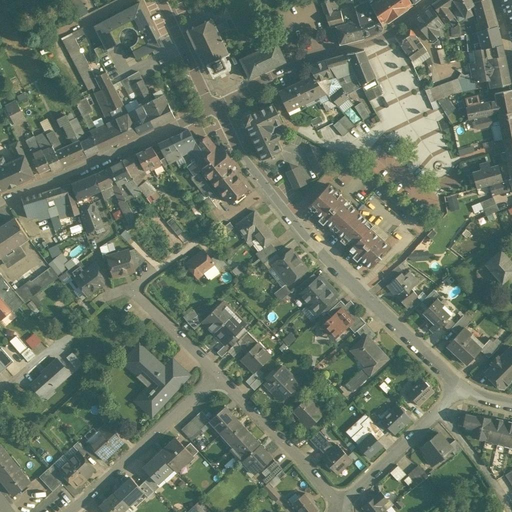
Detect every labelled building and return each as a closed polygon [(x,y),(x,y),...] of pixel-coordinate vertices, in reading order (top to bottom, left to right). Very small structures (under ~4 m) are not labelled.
[(88,14),(80,0),(68,0),(79,18),(88,14)] [(328,0),(327,0),(321,3),(323,8),(325,15),(333,13),(328,0)] [(356,11),(352,0),(345,0),(351,19),(355,21),(359,20),(356,11)] [(379,0),(371,6),(376,13),(382,25),(412,4),(409,0),(379,0)] [(453,0),(438,0),(432,4),(446,23),(449,21),(454,27),(452,29),(452,37),(460,36),(460,25),(460,23),(448,8),(455,3),(453,0)] [(453,0),(455,3),(457,6),(454,8),(457,11),(459,9),(465,18),(470,16),(473,15),(470,8),(474,6),(473,3),(471,0),(453,0)] [(490,0),(479,0),(473,3),(474,6),(479,23),(481,30),(497,26),(490,0)] [(511,0),(503,0),(511,22),(511,21),(511,0)] [(140,2),(94,26),(103,44),(106,50),(107,49),(121,42),(120,41),(120,39),(120,38),(120,36),(120,35),(120,34),(121,33),(121,31),(122,30),(124,29),(125,28),(127,28),(129,28),(131,28),(133,28),(134,29),(135,30),(137,31),(138,33),(138,35),(139,37),(139,39),(138,40),(137,42),(136,43),(135,44),(134,45),(132,46),(131,46),(133,51),(137,59),(153,51),(154,54),(155,54),(154,52),(164,48),(159,38),(140,2)] [(369,7),(364,10),(364,8),(356,11),(359,20),(376,13),(371,6),(369,2),(366,3),(369,7)] [(430,6),(428,7),(429,8),(416,19),(415,18),(413,20),(428,38),(429,37),(432,41),(440,34),(439,30),(438,30),(444,25),(430,6)] [(333,13),(325,15),(330,28),(335,26),(344,24),(341,11),(333,13)] [(376,13),(359,20),(364,38),(382,31),(383,27),(382,25),(376,13)] [(470,16),(465,18),(462,19),(463,24),(471,23),(470,16)] [(211,63),(215,72),(226,66),(222,58),(228,55),(228,56),(229,56),(229,55),(231,54),(230,52),(228,53),(226,48),(227,47),(226,46),(225,46),(222,41),(224,40),(223,39),(222,40),(219,34),(221,34),(220,33),(230,29),(227,21),(215,26),(213,21),(214,20),(213,19),(212,20),(211,18),(210,19),(211,20),(206,22),(206,20),(204,21),(205,23),(194,28),(193,27),(192,27),(193,29),(188,31),(188,29),(187,30),(187,31),(186,32),(187,33),(188,33),(190,38),(189,38),(190,40),(191,39),(193,45),(192,45),(193,47),(194,46),(197,52),(196,52),(196,53),(197,53),(200,58),(199,59),(200,60),(201,60),(203,65),(202,65),(203,67),(204,67),(204,68),(206,67),(205,66),(211,63)] [(344,24),(335,26),(340,44),(364,38),(359,20),(355,21),(344,24)] [(463,24),(460,25),(460,36),(466,36),(467,51),(474,50),(474,51),(475,51),(474,44),(473,41),(474,41),(473,33),(471,25),(471,23),(463,24)] [(479,23),(471,25),(473,33),(477,32),(477,31),(481,30),(479,23)] [(481,30),(477,31),(480,42),(481,49),(486,48),(502,44),(497,26),(481,30)] [(81,28),(72,33),(75,39),(84,34),(81,28)] [(410,28),(396,38),(412,61),(426,50),(420,42),(416,45),(413,41),(417,37),(410,28)] [(75,39),(72,33),(62,39),(88,90),(92,88),(99,85),(95,77),(75,39)] [(277,42),(241,59),(249,78),(285,61),(277,42)] [(99,58),(109,53),(107,49),(106,50),(103,44),(94,49),(99,58)] [(242,44),(235,47),(239,57),(246,54),(242,44)] [(502,44),(486,48),(486,53),(491,51),(492,57),(504,55),(502,44)] [(475,51),(474,51),(476,62),(470,63),(471,74),(473,83),(475,83),(488,80),(491,88),(510,84),(504,55),(492,57),(487,58),(486,53),(486,48),(475,51)] [(443,49),(437,50),(441,65),(447,63),(443,49)] [(364,50),(347,53),(347,54),(355,71),(355,72),(361,84),(375,77),(371,69),(364,50)] [(429,56),(426,50),(412,61),(415,67),(426,60),(425,58),(429,56)] [(347,54),(325,60),(330,69),(331,68),(337,78),(355,71),(347,54)] [(429,56),(425,58),(426,60),(428,66),(433,63),(429,56)] [(325,60),(308,66),(314,75),(319,80),(332,76),(335,77),(333,75),(330,69),(325,60)] [(138,71),(128,77),(132,85),(142,79),(138,71)] [(347,83),(353,91),(362,87),(361,84),(355,71),(337,78),(336,78),(339,83),(342,82),(343,84),(347,83)] [(106,72),(95,77),(99,85),(101,90),(112,84),(107,75),(106,72)] [(464,75),(461,73),(457,79),(458,79),(462,92),(476,88),(475,83),(473,83),(471,74),(464,75)] [(312,76),(296,84),(305,104),(318,98),(320,104),(322,103),(331,99),(317,81),(315,82),(312,76)] [(328,86),(334,93),(338,90),(331,79),(335,77),(332,76),(319,80),(322,85),(325,83),(328,86)] [(132,85),(128,77),(121,81),(129,95),(135,91),(132,85)] [(335,77),(331,79),(338,90),(342,86),(341,85),(339,83),(336,78),(335,77)] [(375,77),(361,84),(362,87),(365,92),(379,84),(375,77)] [(142,79),(132,85),(135,91),(142,105),(143,105),(152,100),(142,79)] [(457,79),(452,80),(455,93),(462,92),(458,79),(457,79)] [(452,80),(441,85),(445,97),(448,96),(455,93),(452,80)] [(334,93),(328,86),(325,83),(322,85),(331,95),(334,93)] [(343,84),(341,85),(342,86),(347,94),(347,95),(353,91),(347,83),(343,84)] [(112,84),(101,90),(111,111),(117,109),(124,105),(112,84)] [(296,84),(279,92),(288,112),(305,104),(296,84)] [(379,84),(365,92),(370,100),(383,93),(379,84)] [(99,85),(92,88),(94,93),(101,90),(99,85)] [(441,85),(425,90),(430,102),(436,100),(437,100),(445,97),(441,85)] [(331,95),(329,96),(338,106),(348,97),(347,95),(347,94),(342,86),(338,90),(334,93),(331,95)] [(101,90),(94,93),(108,123),(116,119),(115,119),(111,111),(101,90)] [(477,95),(465,98),(467,107),(466,107),(469,119),(499,113),(511,110),(511,93),(511,90),(495,93),(496,100),(489,102),(480,104),(477,95)] [(152,100),(143,105),(154,128),(175,118),(163,94),(152,100)] [(457,110),(448,96),(445,97),(437,100),(442,108),(447,116),(457,110)] [(21,108),(30,103),(26,97),(18,101),(21,108)] [(85,98),(75,103),(90,131),(96,128),(88,114),(92,112),(85,98)] [(331,99),(322,103),(326,111),(337,106),(331,99)] [(436,100),(430,102),(434,110),(439,108),(436,100)] [(26,119),(17,101),(6,107),(15,125),(26,119)] [(363,105),(361,102),(355,107),(363,120),(369,116),(363,105)] [(246,126),(262,159),(269,156),(269,157),(273,158),(275,154),(282,150),(277,140),(279,139),(279,137),(278,134),(276,133),(274,134),(273,131),(275,126),(282,123),(278,115),(279,114),(278,112),(277,111),(273,103),(251,114),(250,114),(249,114),(250,115),(248,115),(247,115),(246,116),(247,116),(246,119),(245,122),(244,122),(244,123),(245,123),(246,125),(245,125),(246,126)] [(142,105),(128,112),(139,134),(154,128),(143,105),(142,105)] [(63,109),(55,113),(58,119),(66,115),(63,109)] [(117,109),(111,111),(115,119),(116,119),(119,117),(118,116),(120,115),(117,109)] [(511,110),(499,113),(498,114),(499,121),(503,139),(504,142),(504,146),(505,146),(511,144),(511,110)] [(119,117),(116,119),(125,138),(137,133),(128,113),(119,117)] [(498,114),(474,119),(477,130),(493,125),(492,123),(499,121),(498,114)] [(70,121),(69,119),(66,115),(58,119),(62,126),(64,125),(70,138),(76,135),(70,121)] [(320,115),(310,121),(313,126),(323,121),(320,115)] [(355,126),(345,115),(339,121),(348,132),(355,126)] [(84,133),(76,118),(70,121),(76,135),(79,140),(80,142),(88,138),(85,132),(84,133)] [(47,134),(53,130),(47,119),(41,122),(47,134)] [(96,128),(90,131),(93,136),(99,150),(124,139),(125,138),(116,119),(108,123),(96,128)] [(348,132),(339,121),(333,125),(340,134),(343,137),(348,132)] [(59,142),(53,130),(47,134),(46,134),(55,151),(60,149),(57,143),(59,142)] [(188,130),(171,137),(181,155),(184,154),(186,156),(188,155),(190,156),(194,154),(199,160),(189,169),(194,175),(198,172),(202,168),(203,167),(210,163),(198,145),(188,130)] [(46,134),(36,139),(44,154),(51,168),(53,171),(63,167),(55,151),(46,134)] [(36,139),(35,136),(27,140),(31,149),(30,149),(35,159),(44,154),(36,139)] [(88,138),(80,142),(87,156),(99,150),(93,136),(88,138)] [(171,137),(152,146),(161,160),(165,157),(168,163),(181,155),(171,137)] [(217,149),(208,138),(207,139),(204,141),(203,141),(203,142),(198,145),(210,163),(203,167),(202,168),(230,203),(243,192),(244,194),(246,192),(247,187),(245,185),(244,186),(234,173),(230,172),(227,169),(233,165),(233,162),(222,148),(220,148),(218,149),(217,149)] [(60,149),(55,151),(63,167),(87,156),(80,142),(79,140),(60,149)] [(25,155),(18,141),(10,145),(16,159),(25,155)] [(511,144),(505,146),(505,149),(506,152),(503,152),(505,159),(507,158),(511,178),(511,144)] [(319,148),(310,145),(307,154),(316,173),(328,168),(319,148)] [(152,146),(146,149),(146,151),(144,152),(143,151),(136,154),(145,171),(150,168),(151,170),(163,164),(161,161),(161,160),(152,146)] [(459,156),(475,151),(474,146),(458,150),(459,156)] [(35,159),(33,160),(40,173),(51,168),(44,154),(35,159)] [(136,154),(123,160),(127,169),(132,178),(141,190),(147,198),(151,195),(155,200),(160,197),(156,191),(147,180),(144,182),(141,177),(147,174),(145,171),(136,154)] [(0,191),(35,176),(34,175),(25,155),(16,159),(7,163),(4,156),(0,157),(0,191)] [(114,176),(127,169),(123,160),(109,167),(114,176)] [(297,167),(290,164),(287,171),(286,172),(294,189),(306,184),(298,166),(297,167)] [(498,165),(472,172),(477,188),(502,181),(498,165)] [(98,183),(114,176),(109,167),(95,174),(98,183)] [(127,169),(114,176),(117,183),(118,185),(125,182),(132,178),(127,169)] [(214,192),(198,172),(194,175),(192,177),(191,179),(206,197),(207,197),(214,192)] [(94,173),(72,183),(78,200),(91,194),(91,195),(101,191),(101,190),(98,183),(95,174),(94,173)] [(114,176),(98,183),(101,190),(117,183),(114,176)] [(132,178),(125,182),(126,184),(134,195),(141,190),(132,178)] [(503,182),(477,189),(479,195),(491,191),(492,194),(511,189),(511,178),(503,182)] [(134,195),(126,184),(125,182),(118,185),(126,200),(134,195)] [(22,198),(29,218),(50,212),(67,206),(69,215),(78,209),(71,183),(22,198)] [(118,185),(117,183),(101,190),(101,191),(104,198),(112,195),(111,191),(115,190),(120,202),(126,200),(118,185)] [(329,184),(308,207),(321,218),(318,220),(323,224),(325,222),(342,238),(340,240),(345,244),(347,242),(352,247),(349,250),(370,268),(390,246),(385,241),(379,236),(371,228),(355,214),(358,211),(329,184)] [(141,190),(134,195),(143,207),(149,201),(147,198),(141,190)] [(78,200),(77,200),(80,208),(94,202),(91,195),(91,194),(78,200)] [(457,207),(455,196),(448,198),(450,208),(457,207)] [(209,197),(204,200),(211,211),(217,207),(209,197)] [(493,197),(481,202),(484,208),(496,203),(493,197)] [(126,200),(120,202),(119,202),(131,228),(136,225),(138,224),(126,200)] [(94,202),(80,208),(83,216),(82,217),(87,230),(102,224),(94,202)] [(496,203),(484,208),(487,215),(498,210),(496,203)] [(80,215),(78,209),(69,215),(67,206),(50,212),(55,229),(66,225),(65,220),(80,215)] [(196,206),(192,209),(198,219),(202,217),(196,206)] [(259,217),(255,211),(236,225),(247,240),(253,236),(255,239),(253,240),(261,250),(263,248),(271,243),(276,239),(275,238),(275,239),(258,218),(259,217)] [(373,225),(358,211),(355,214),(371,228),(373,225)] [(15,217),(0,227),(0,256),(19,244),(29,237),(15,217)] [(230,222),(219,230),(223,236),(234,227),(230,222)] [(373,225),(371,228),(379,236),(384,230),(376,223),(373,225)] [(102,224),(87,230),(89,233),(104,227),(102,224)] [(131,228),(127,231),(132,236),(140,231),(136,225),(131,228)] [(172,228),(180,238),(184,234),(177,225),(172,228)] [(132,236),(127,231),(121,235),(126,240),(132,236)] [(271,243),(263,248),(261,250),(256,253),(264,263),(277,253),(278,252),(271,243)] [(19,244),(0,256),(5,264),(6,264),(23,252),(24,251),(19,244)] [(146,259),(135,249),(129,250),(135,270),(136,270),(146,259)] [(307,268),(292,249),(281,258),(273,264),(274,266),(284,278),(287,283),(292,280),(295,280),(298,277),(298,274),(307,268)] [(129,250),(107,256),(107,257),(109,256),(115,276),(113,277),(135,271),(135,270),(129,250)] [(204,250),(187,263),(198,277),(204,273),(214,265),(215,265),(210,259),(204,250)] [(511,262),(501,250),(485,264),(491,271),(489,273),(493,278),(495,276),(502,283),(511,274),(511,262)] [(429,252),(412,253),(412,261),(429,260),(429,252)] [(277,253),(264,263),(269,270),(274,266),(273,264),(281,258),(277,253)] [(228,266),(217,254),(210,259),(215,265),(214,265),(219,271),(220,272),(228,266)] [(80,261),(66,272),(72,280),(75,279),(74,278),(86,269),(80,261)] [(408,264),(404,261),(397,267),(400,270),(408,264)] [(86,269),(74,278),(75,279),(81,287),(86,293),(88,296),(103,285),(98,278),(100,276),(97,265),(95,263),(86,269)] [(214,265),(204,273),(207,278),(210,278),(219,271),(214,265)] [(284,278),(274,266),(269,270),(279,282),(284,278)] [(397,267),(383,279),(388,285),(402,273),(400,270),(397,267)] [(51,268),(31,283),(29,281),(24,285),(33,296),(58,277),(51,268)] [(72,280),(66,272),(58,277),(65,286),(72,280)] [(404,276),(402,273),(388,285),(387,286),(396,297),(397,296),(407,308),(414,303),(412,301),(418,296),(411,287),(418,281),(410,272),(404,276)] [(16,292),(0,273),(0,296),(12,310),(13,312),(25,302),(16,292)] [(314,273),(299,285),(304,290),(318,278),(314,273)] [(304,290),(299,295),(308,304),(328,286),(319,277),(318,278),(304,290)] [(285,284),(274,293),(280,301),(291,292),(285,284)] [(33,296),(24,285),(16,292),(25,302),(33,296)] [(328,286),(308,304),(317,314),(322,309),(335,297),(337,296),(328,286)] [(80,297),(86,293),(81,287),(76,291),(80,297)] [(434,289),(422,301),(427,306),(439,294),(434,289)] [(12,310),(0,296),(0,317),(1,319),(12,310)] [(335,297),(322,309),(326,314),(328,312),(339,302),(335,297)] [(437,298),(423,313),(434,324),(429,329),(433,333),(451,315),(442,307),(444,305),(437,298)] [(203,320),(203,321),(214,332),(234,313),(222,301),(203,320)] [(339,302),(328,312),(332,316),(339,310),(340,311),(345,307),(340,301),(339,302)] [(351,302),(347,305),(352,310),(355,307),(351,302)] [(345,307),(340,311),(339,310),(332,316),(320,327),(324,330),(324,334),(327,334),(328,335),(333,340),(337,336),(342,332),(342,328),(346,328),(349,325),(351,323),(350,323),(357,316),(352,310),(347,305),(345,307)] [(188,322),(198,315),(193,309),(183,316),(188,322)] [(234,313),(214,332),(226,344),(227,344),(229,342),(243,327),(246,325),(234,313)] [(198,315),(188,322),(195,329),(203,321),(203,320),(198,315)] [(463,315),(451,328),(458,335),(465,327),(465,328),(470,322),(463,315)] [(357,316),(350,323),(351,323),(349,325),(355,332),(357,331),(365,324),(358,316),(357,316)] [(365,324),(357,331),(362,336),(370,329),(365,324)] [(243,327),(229,342),(233,346),(239,340),(248,331),(243,327)] [(458,335),(447,346),(467,364),(480,350),(482,348),(482,347),(480,349),(468,338),(472,334),(465,328),(465,327),(458,335)] [(375,334),(370,329),(362,336),(364,338),(367,342),(371,338),(375,334)] [(248,331),(239,340),(244,345),(250,350),(258,342),(248,331)] [(26,340),(33,348),(42,340),(34,332),(26,340)] [(284,339),(289,344),(296,338),(291,333),(284,339)] [(27,347),(17,335),(10,341),(20,353),(27,347)] [(388,358),(371,338),(367,342),(364,338),(358,344),(358,343),(351,350),(356,356),(357,356),(365,365),(363,368),(370,375),(377,369),(377,368),(388,358)] [(499,348),(489,339),(482,347),(482,348),(480,350),(489,358),(499,348)] [(244,345),(239,340),(233,346),(231,348),(229,350),(234,355),(244,345)] [(271,356),(258,343),(259,343),(258,342),(250,350),(241,359),(254,373),(271,356)] [(165,367),(153,356),(139,344),(124,362),(153,389),(150,392),(151,393),(141,403),(153,414),(166,400),(166,401),(182,383),(170,372),(169,373),(164,368),(165,367)] [(226,344),(217,352),(222,357),(229,350),(231,348),(227,344),(226,344)] [(511,347),(511,346),(499,358),(498,357),(497,357),(492,363),(493,365),(485,373),(499,387),(504,388),(511,379),(511,347)] [(27,347),(20,353),(28,362),(34,356),(27,347)] [(14,361),(2,348),(0,349),(0,361),(6,368),(14,361)] [(57,359),(45,370),(47,371),(31,385),(41,396),(52,386),(54,389),(55,388),(54,387),(70,373),(57,359)] [(190,374),(178,364),(170,372),(182,383),(190,374)] [(300,383),(282,365),(264,383),(282,401),(300,383)] [(363,368),(345,385),(352,392),(370,375),(363,368)] [(254,373),(246,381),(250,385),(258,377),(254,373)] [(258,377),(250,385),(254,390),(263,381),(259,377),(258,377)] [(422,379),(407,393),(419,405),(434,391),(422,379)] [(384,381),(377,386),(384,394),(390,389),(384,381)] [(44,399),(54,389),(52,386),(41,396),(44,399)] [(307,397),(293,410),(303,421),(302,422),(308,429),(323,414),(307,397)] [(397,405),(381,420),(390,430),(394,434),(401,428),(400,427),(410,418),(397,405)] [(237,419),(225,406),(210,420),(221,433),(222,433),(237,419)] [(210,420),(202,411),(197,416),(205,425),(210,420)] [(467,414),(461,413),(458,425),(465,426),(464,426),(467,414)] [(477,416),(467,414),(464,426),(465,426),(474,428),(473,435),(486,438),(490,418),(477,415),(477,416)] [(117,426),(107,415),(102,419),(106,423),(113,430),(117,426)] [(205,425),(197,416),(192,420),(201,429),(205,425)] [(381,430),(368,417),(361,424),(363,426),(364,426),(373,437),(381,430)] [(503,421),(490,418),(486,438),(485,441),(491,442),(491,443),(492,444),(492,442),(498,444),(503,421)] [(237,419),(222,433),(233,446),(248,432),(237,419)] [(201,429),(192,420),(188,424),(197,433),(201,429)] [(390,430),(381,420),(376,425),(385,435),(390,430)] [(511,437),(511,423),(503,421),(498,444),(503,445),(503,446),(504,446),(505,445),(510,446),(511,437)] [(106,423),(99,430),(103,435),(90,446),(99,456),(103,461),(124,442),(113,430),(106,423)] [(188,424),(182,429),(191,439),(197,433),(188,424)] [(373,437),(364,426),(363,426),(351,438),(369,457),(382,446),(373,437)] [(103,435),(99,430),(86,442),(90,446),(103,435)] [(328,441),(319,431),(309,440),(318,449),(328,441)] [(233,446),(244,459),(260,445),(260,444),(249,432),(248,432),(233,446)] [(439,432),(421,447),(427,454),(425,456),(432,466),(451,451),(452,450),(448,445),(439,432)] [(66,436),(71,441),(74,438),(69,433),(66,436)] [(176,437),(159,453),(174,469),(177,472),(193,456),(185,447),(176,437)] [(463,449),(455,439),(448,445),(452,450),(451,451),(455,456),(463,449)] [(87,452),(77,442),(73,446),(78,451),(83,456),(87,452)] [(199,451),(190,442),(185,447),(193,456),(199,451)] [(30,482),(0,444),(0,477),(14,495),(30,482)] [(244,459),(241,462),(248,470),(250,468),(255,474),(273,458),(260,445),(244,459)] [(333,449),(329,445),(323,450),(327,454),(323,459),(337,474),(338,474),(335,471),(344,463),(346,466),(352,460),(337,445),(333,449)] [(99,456),(90,446),(87,452),(95,460),(99,456)] [(83,456),(78,451),(69,460),(85,478),(95,469),(83,456)] [(159,453),(144,467),(159,483),(163,478),(162,476),(172,467),(174,469),(159,453)] [(85,478),(69,460),(60,469),(59,469),(67,477),(76,487),(85,478)] [(271,472),(263,480),(267,484),(283,469),(275,460),(267,468),(271,472)] [(67,477),(59,469),(60,469),(54,463),(48,469),(61,482),(67,477)] [(406,474),(398,465),(390,473),(398,481),(406,474)] [(419,466),(409,475),(418,485),(428,477),(419,466)] [(48,469),(39,477),(53,491),(61,483),(61,482),(48,469)] [(282,470),(276,475),(280,479),(285,474),(282,470)] [(159,487),(149,476),(144,481),(154,491),(159,487)] [(130,478),(114,493),(127,507),(143,492),(138,487),(130,478)] [(154,491),(144,481),(138,487),(143,492),(147,497),(154,491)] [(280,496),(268,483),(263,488),(275,501),(280,496)] [(114,493),(100,506),(104,511),(121,511),(127,507),(114,493)] [(314,511),(318,509),(305,493),(299,498),(292,503),(299,511),(314,511)] [(289,499),(292,503),(299,498),(296,494),(289,499)] [(376,497),(363,507),(366,511),(383,511),(386,510),(376,497)] [(404,505),(400,499),(394,504),(398,509),(404,505)] [(209,511),(199,501),(188,511),(209,511)]
